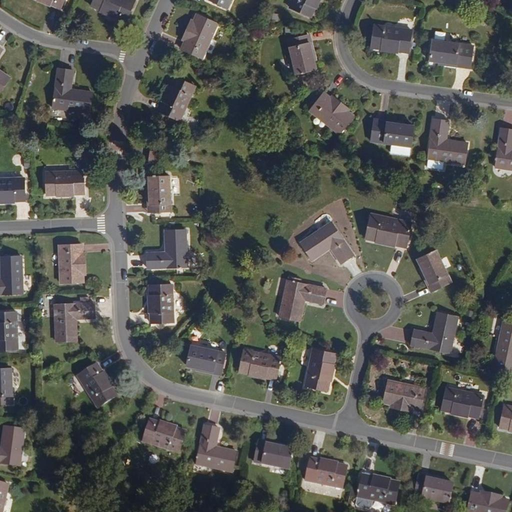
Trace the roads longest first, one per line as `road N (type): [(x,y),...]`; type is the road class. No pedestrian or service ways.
road 1 (residential): [(120,223),(122,339),(164,386),(345,426)]
road 2 (residential): [(354,0),(340,29),(341,53),(376,84),(511,104)]
road 3 (residential): [(141,52),(118,146),(120,223)]
road 4 (residential): [(345,426),(511,462)]
road 5 (residential): [(141,52),(27,33),(0,15)]
road 6 (residential): [(120,223),(0,230)]
